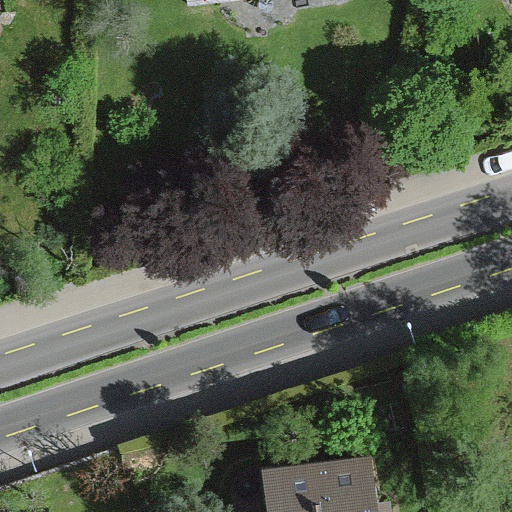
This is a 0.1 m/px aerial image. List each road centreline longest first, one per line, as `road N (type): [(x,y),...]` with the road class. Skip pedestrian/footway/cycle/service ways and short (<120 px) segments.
road 1 (primary): [(511,204),(0,371)]
road 2 (primary): [(0,421),(511,254)]
